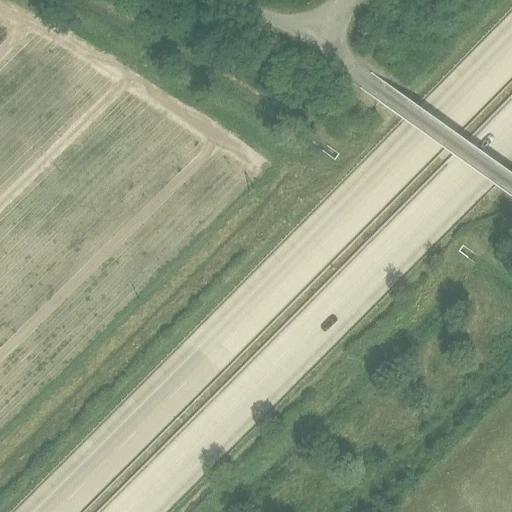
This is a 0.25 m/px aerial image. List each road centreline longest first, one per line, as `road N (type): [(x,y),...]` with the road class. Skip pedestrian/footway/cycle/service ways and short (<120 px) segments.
road 1 (motorway): [(511,51),(54,511)]
road 2 (motorway): [(126,511),(511,123)]
